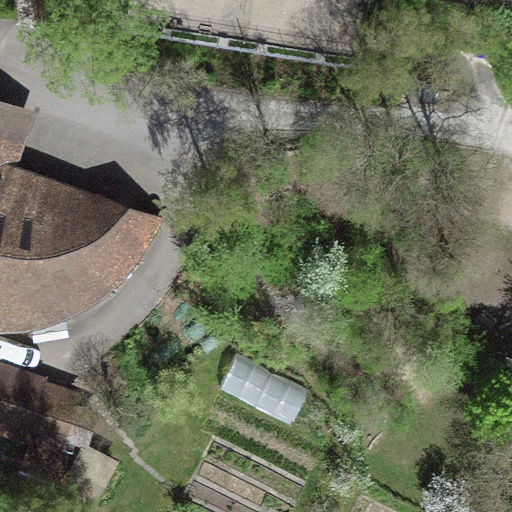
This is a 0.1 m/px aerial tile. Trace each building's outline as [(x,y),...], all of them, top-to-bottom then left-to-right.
[(128,0),(125,18),(335,56),(350,0),(128,0)] [(0,320),(20,320),(44,316),(65,308),(88,297),(109,281),(127,262),(142,241),(153,218),(10,168),(26,125),(0,115),(0,320)] [(222,391),(295,417),(307,383),(234,357),(222,391)] [(76,396),(0,369),(0,425),(58,446),(76,396)] [(72,456),(41,443),(34,459),(65,473),(72,456)]
